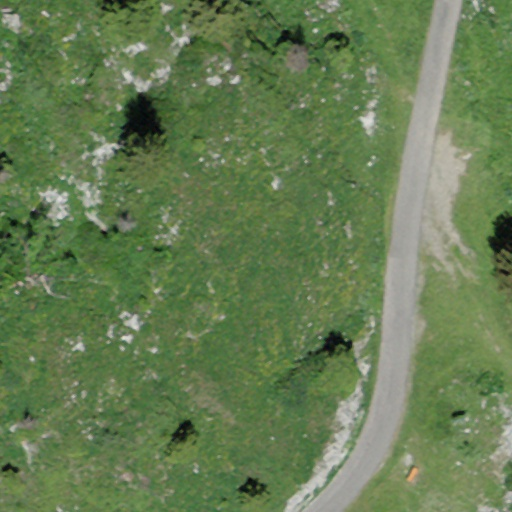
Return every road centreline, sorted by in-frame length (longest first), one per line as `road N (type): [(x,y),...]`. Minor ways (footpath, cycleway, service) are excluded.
road 1 (unclassified): [(451,0),(423,124),(388,408),(368,455),(320,511)]
road 2 (track): [(395,368),(458,373),(511,409)]
